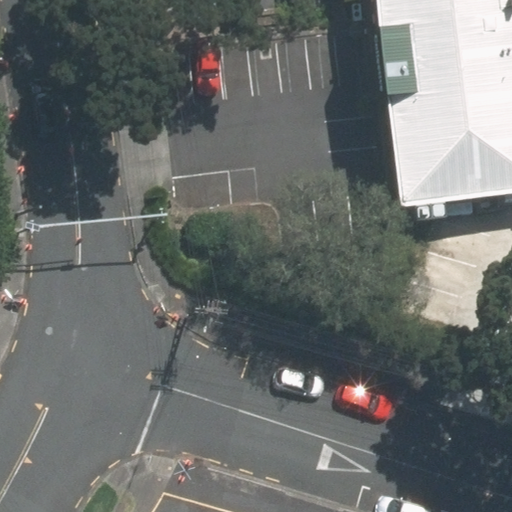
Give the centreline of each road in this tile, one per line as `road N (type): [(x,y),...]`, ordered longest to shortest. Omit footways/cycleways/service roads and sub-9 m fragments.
road 1 (residential): [(511,492),(70,358)]
road 2 (residential): [(50,0),(80,217),(82,312),(70,358)]
road 3 (residential): [(70,358),(0,491)]
